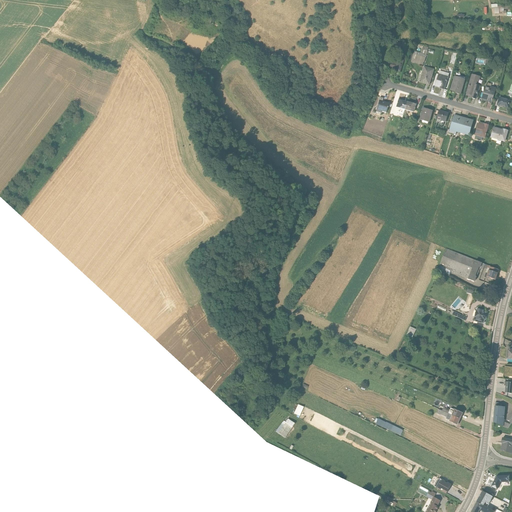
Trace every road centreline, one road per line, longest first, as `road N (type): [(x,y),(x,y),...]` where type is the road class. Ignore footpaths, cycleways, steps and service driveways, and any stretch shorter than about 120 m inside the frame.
road 1 (track): [(277,108),(342,139),(511,185)]
road 2 (secondary): [(482,457),(511,274)]
road 3 (residential): [(389,84),(511,120)]
